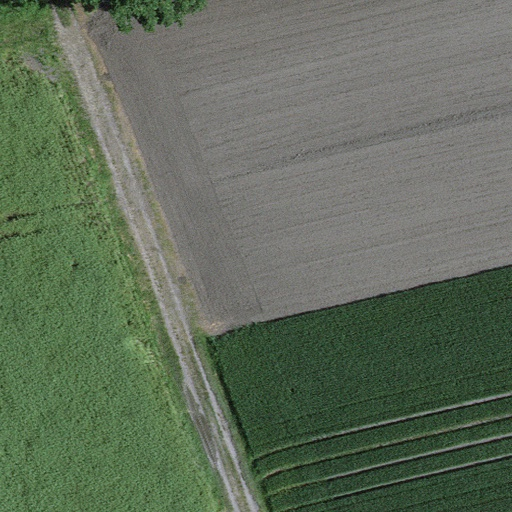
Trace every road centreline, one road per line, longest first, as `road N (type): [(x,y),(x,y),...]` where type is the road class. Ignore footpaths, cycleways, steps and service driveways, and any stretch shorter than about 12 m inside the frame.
road 1 (track): [(243,511),(55,0)]
road 2 (track): [(0,61),(279,0)]
